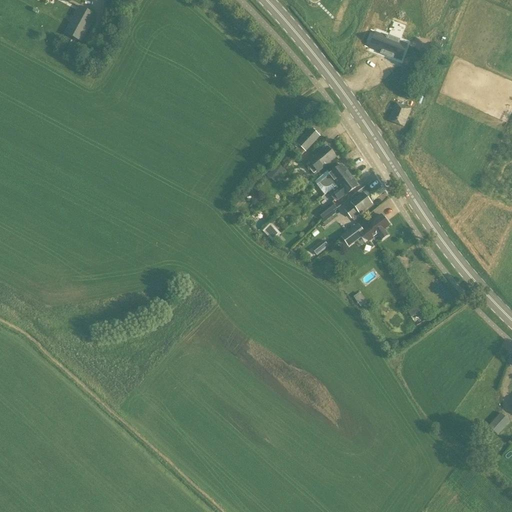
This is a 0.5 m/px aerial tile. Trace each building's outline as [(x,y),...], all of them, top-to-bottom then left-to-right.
[(96,15),(79,6),(64,33),(81,43),(96,15)] [(370,47),(400,59),(401,60),(407,43),(376,31),(370,47)] [(395,103),(388,121),(404,127),(411,109),(395,103)] [(292,152),(298,157),(304,151),(318,136),(310,128),(296,144),(298,146),(292,152)] [(336,158),(327,147),(315,157),(309,162),(317,172),(323,166),(324,167),(336,158)] [(278,179),(285,171),(276,164),(269,172),(278,179)] [(335,187),(350,176),(341,164),(315,183),(323,194),(331,188),(331,189),(335,187)] [(337,189),(331,193),(336,200),(342,196),(343,197),(357,186),(357,185),(350,176),(335,187),(337,189)] [(365,210),(364,209),(371,205),(363,194),(356,199),(356,198),(350,203),(351,205),(344,210),(350,218),(353,216),(355,218),(365,210)] [(321,221),(321,222),(333,212),(336,209),(331,202),(317,213),(323,220),(321,221)] [(337,217),(333,212),(321,222),(325,227),(337,217)] [(380,241),(387,236),(383,230),(385,229),(388,226),(380,215),(374,220),(368,224),(369,226),(362,231),(357,225),(341,237),(342,240),(344,242),(347,246),(364,234),(368,240),(375,234),(380,241)] [(280,233),(270,222),(261,231),(271,241),(280,233)] [(323,251),(328,247),(324,241),(319,245),(323,251)] [(363,300),(359,294),(354,298),(358,304),(363,300)] [(407,312),(410,317),(421,310),(418,306),(407,312)] [(487,427),(498,436),(510,422),(500,413),(487,427)]
